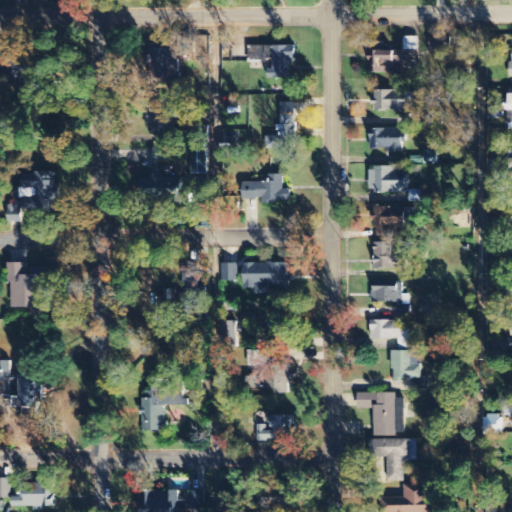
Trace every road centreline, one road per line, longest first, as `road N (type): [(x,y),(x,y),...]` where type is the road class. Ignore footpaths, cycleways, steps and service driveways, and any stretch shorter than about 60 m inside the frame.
road 1 (residential): [(511,14),(0,18)]
road 2 (residential): [(332,511),(331,0)]
road 3 (residential): [(100,511),(99,0)]
road 4 (residential): [(332,237),(0,238)]
road 5 (residential): [(332,458),(0,458)]
